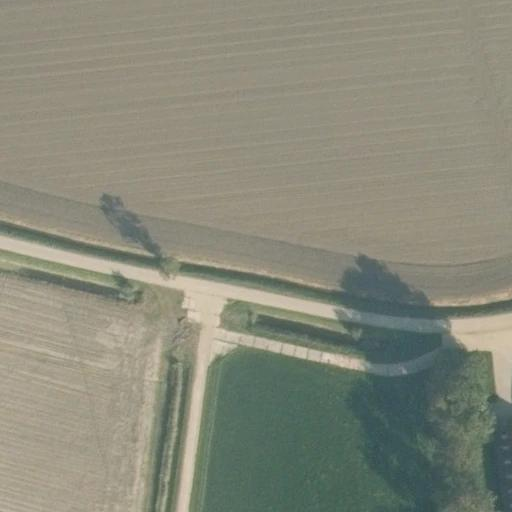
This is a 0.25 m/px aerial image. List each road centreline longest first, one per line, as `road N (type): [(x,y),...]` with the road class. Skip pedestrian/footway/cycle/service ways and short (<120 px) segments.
road 1 (unclassified): [(0,240),(366,319),(462,326),(511,319)]
road 2 (unknown): [(184,511),(218,289)]
